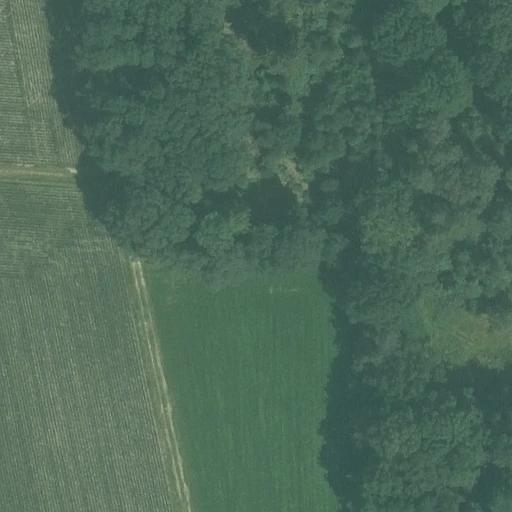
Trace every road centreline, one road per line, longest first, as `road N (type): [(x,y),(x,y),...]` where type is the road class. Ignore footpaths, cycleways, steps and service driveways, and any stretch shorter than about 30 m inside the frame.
road 1 (track): [(127,178),(194,511)]
road 2 (track): [(0,173),(127,178),(92,0)]
